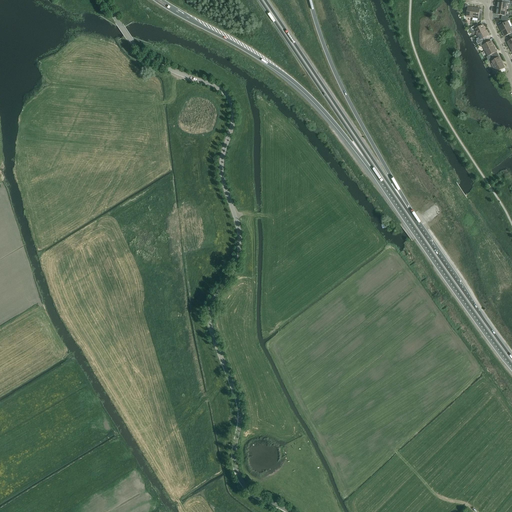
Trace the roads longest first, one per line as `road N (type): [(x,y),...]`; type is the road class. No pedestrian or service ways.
road 1 (unclassified): [(285,511),(239,478),(238,406),(210,334),(213,302),(240,252),(222,178),(229,100),(143,55),(102,0)]
road 2 (trunk): [(159,0),(279,71),(369,162)]
road 3 (trunk): [(408,212),(265,0)]
road 4 (trunk): [(369,162),(511,365)]
road 5 (trunk): [(408,212),(334,71),(309,0)]
road 6 (trunk): [(260,0),(369,162)]
road 7 (trunk): [(511,357),(408,212)]
